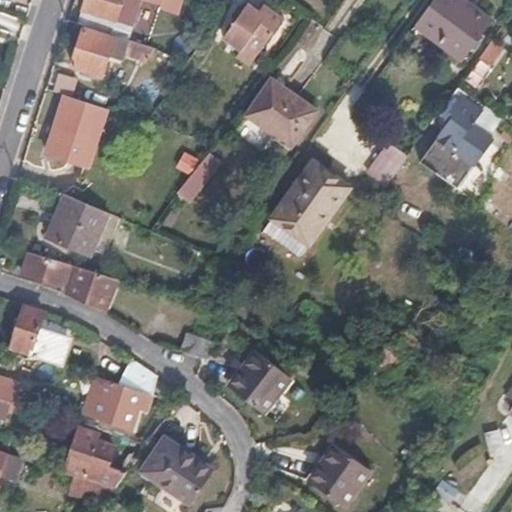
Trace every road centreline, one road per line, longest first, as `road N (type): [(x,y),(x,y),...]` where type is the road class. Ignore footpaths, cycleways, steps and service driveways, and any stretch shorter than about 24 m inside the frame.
road 1 (residential): [(230,511),(249,484),(222,421),(128,339),(0,280)]
road 2 (residential): [(54,0),(0,171)]
